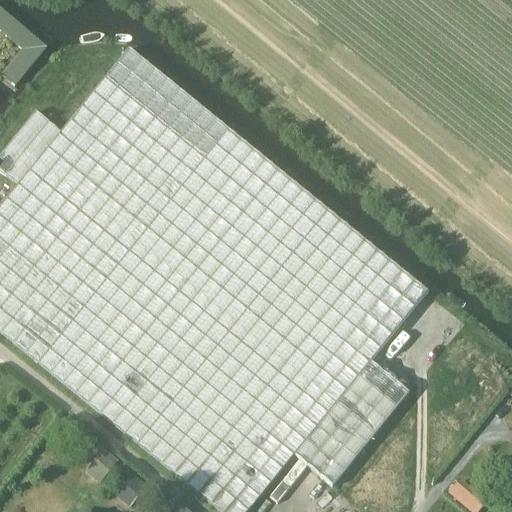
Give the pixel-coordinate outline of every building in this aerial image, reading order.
[(0,33),(11,42),(19,30),(0,15),(0,33)] [(332,489),(407,396),(370,365),(427,295),(128,52),(60,135),(35,116),(0,158),(0,174),(17,188),(0,208),(0,335),(216,511),(249,511),(294,459),(332,489)] [(502,395),(502,388),(500,382),(496,375),(492,370),(487,366),(480,363),(474,361),(467,360),(462,361),(456,363),(449,366),(444,370),(439,376),(436,382),(434,389),(434,396),(435,403),(437,408),(441,415),(444,419),(450,424),(457,427),(463,428),(470,429),(475,428),(482,426),(487,423),(493,418),(496,414),(499,408),(501,402),(502,395)] [(104,451),(85,474),(98,485),(118,463),(104,451)] [(121,489),(135,501),(142,492),(128,480),(121,489)]
